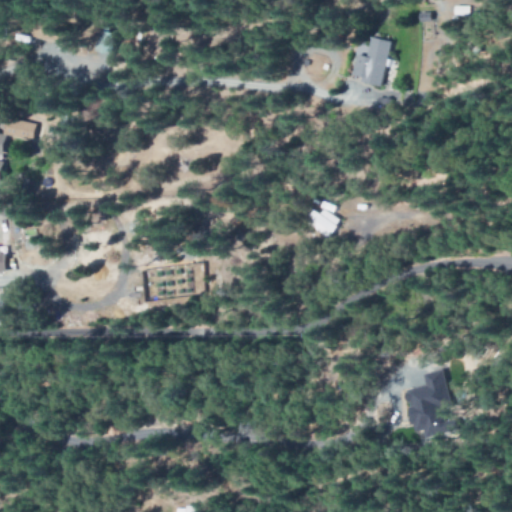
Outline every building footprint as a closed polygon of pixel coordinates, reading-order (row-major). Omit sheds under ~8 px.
[(69,25),(35,21),(33,39),(67,43),(69,25)] [(117,56),(122,34),(107,31),(102,53),(117,56)] [(0,179),(9,136),(36,142),(40,125),(10,119),(9,125),(0,123),(0,179)] [(342,225),(327,208),(320,215),(315,209),(306,217),(326,239),(342,225)] [(0,273),(10,274),(9,253),(0,252),(0,273)] [(0,316),(9,316),(9,289),(0,289),(0,316)] [(451,407),(442,370),(422,375),(425,386),(406,391),(419,440),(448,432),(442,409),(451,407)]
